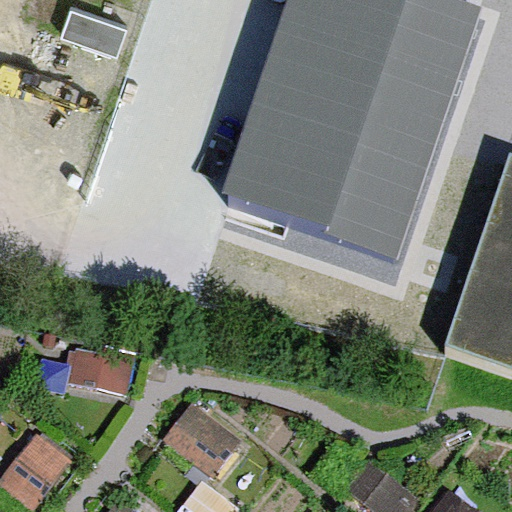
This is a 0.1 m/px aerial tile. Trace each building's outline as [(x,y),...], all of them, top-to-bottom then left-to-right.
[(484,15),(441,0),(291,0),(221,199),(398,261),(484,15)] [(511,163),(448,349),(511,371),(511,163)] [(137,384),(138,348),(81,348),(81,384),(137,384)] [(203,401),(173,435),(219,474),(248,440),(203,401)] [(15,477),(42,496),(72,455),(46,435),(15,477)] [(248,511),(251,508),(204,483),(188,511),(248,511)] [(141,511),(117,500),(111,511),(141,511)]
